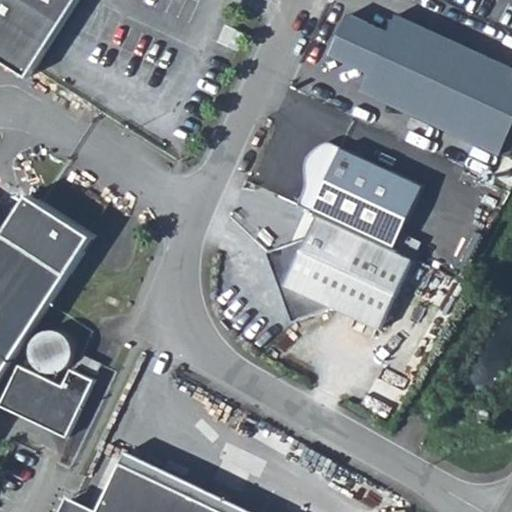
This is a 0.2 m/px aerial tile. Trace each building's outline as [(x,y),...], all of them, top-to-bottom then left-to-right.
[(77,0),(0,0),(0,50),(33,71),(77,0)] [(392,28),(352,9),(334,49),(374,68),(365,86),(505,148),(511,132),(511,59),(401,9),(392,28)] [(26,192),(91,233),(137,135),(33,71),(0,50),(0,229),(1,230),(26,192)] [(399,242),(428,179),(335,137),(333,141),(324,140),(323,135),(319,135),(315,137),(311,140),(308,143),(306,146),(303,159),(305,165),(309,168),(310,173),(310,181),(309,187),(307,192),(302,199),(322,208),(399,242)] [(0,374),(46,302),(79,251),(91,233),(26,192),(1,230),(0,229),(0,374)] [(387,321),(419,251),(391,239),(322,208),(312,230),(270,245),(297,315),(338,300),(387,321)] [(20,362),(1,401),(67,434),(95,377),(73,367),(64,382),(54,377),(58,369),(68,364),(71,360),(74,355),(75,348),(75,343),(75,339),(73,334),(70,332),(67,329),(62,327),(58,326),(46,326),(41,328),(37,332),(34,337),(32,342),(31,345),(31,351),(34,358),(37,363),(40,366),(46,368),(43,373),(20,362)] [(81,352),(76,362),(95,371),(100,361),(81,352)] [(231,511),(122,459),(96,511),(231,511)] [(89,511),(65,500),(59,511),(89,511)]
